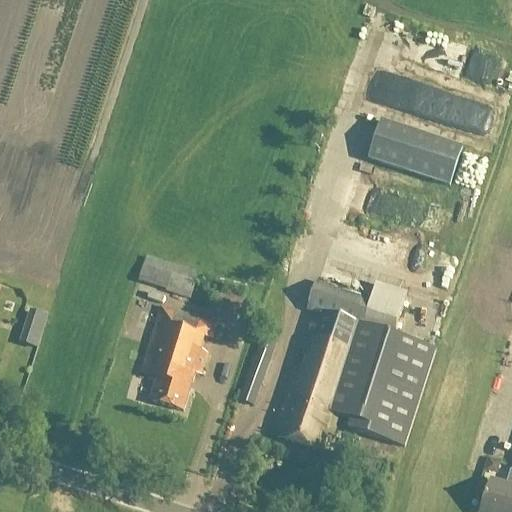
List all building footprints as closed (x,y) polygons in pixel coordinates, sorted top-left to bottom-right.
[(462,153),(382,127),(369,165),(449,191),(462,153)] [(433,216),(330,182),(324,200),(428,233),(433,216)] [(187,301),(194,278),(143,262),(136,286),(187,301)] [(433,266),(427,284),(440,288),(446,270),(433,266)] [(229,318),(234,282),(212,279),(207,315),(229,318)] [(368,304),(313,286),(305,310),(320,315),(311,344),(302,341),(270,441),(317,457),(324,437),(330,439),(336,420),(348,424),(346,432),(401,450),(432,353),(390,339),(403,298),(373,288),(368,304)] [(208,342),(213,328),(157,310),(135,377),(154,383),(147,403),(181,414),(193,377),(197,378),(203,357),(198,353),(202,342),(208,342)] [(30,316),(20,347),(35,352),(45,321),(30,316)] [(251,412),(272,348),(257,344),(237,407),(251,412)] [(511,511),(511,458),(502,490),(487,485),(479,511),(511,511)]
